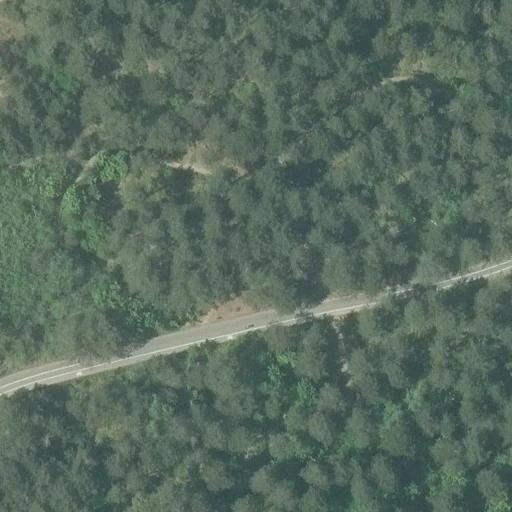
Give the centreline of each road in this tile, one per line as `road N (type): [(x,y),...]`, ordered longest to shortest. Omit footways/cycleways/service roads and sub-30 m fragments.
road 1 (unknown): [(511,121),(466,118),(442,92),(409,76),(376,81),(338,105),(249,183),(121,153),(95,155),(78,168),(59,207),(57,262),(45,294),(0,336)]
road 2 (unknown): [(430,511),(418,478),(353,412),(307,252),(249,183)]
